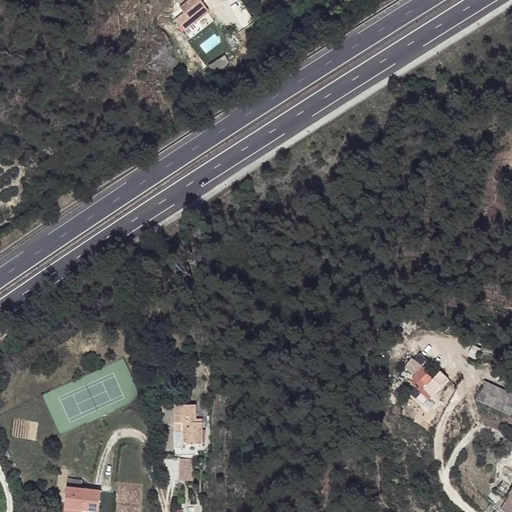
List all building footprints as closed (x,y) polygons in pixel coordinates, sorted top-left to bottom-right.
[(200,0),(199,0),(176,0),(177,2),(181,7),(180,7),(184,13),(192,23),(193,24),(209,11),(200,0)] [(192,23),(184,13),(179,17),(187,28),(192,23)] [(254,22),(251,16),(241,21),(245,27),(254,22)] [(205,376),(204,361),(189,361),(189,372),(196,371),(196,376),(205,376)] [(417,394),(433,378),(428,373),(430,370),(422,365),(416,375),(416,374),(407,382),(407,389),(411,388),(417,394)] [(473,401),(511,413),(511,408),(511,391),(479,381),(473,401)] [(203,444),(202,422),(196,422),(196,404),(175,405),(176,423),(176,448),(184,448),(184,445),(203,444)] [(180,480),(194,480),(194,458),(180,458),(180,480)] [(496,469),(499,462),(490,458),(487,463),(496,469)] [(82,488),(82,480),(68,478),(67,486),(82,488)] [(97,511),(99,511),(102,490),(82,488),(67,486),(65,508),(83,510),(97,511)] [(511,511),(511,501),(508,498),(501,508),(505,511),(506,511),(511,511)]
